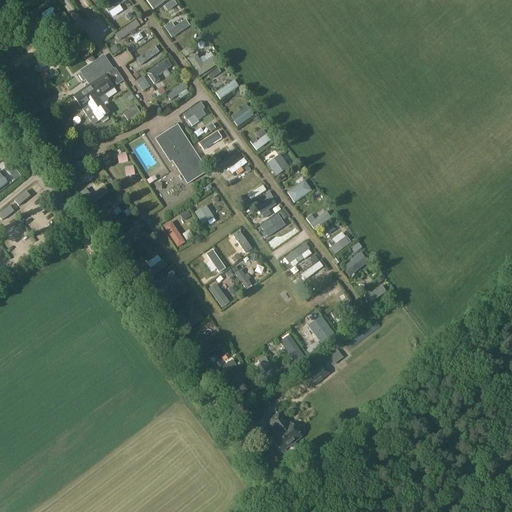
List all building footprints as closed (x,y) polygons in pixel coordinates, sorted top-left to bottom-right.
[(124,10),(132,4),(128,0),(110,0),(106,4),(112,12),(120,5),(124,10)] [(145,0),(153,10),(167,0),(145,0)] [(135,21),(114,36),(118,42),(139,27),(135,21)] [(171,39),(189,27),(185,21),(174,28),(171,24),(165,29),(171,39)] [(192,45),(177,53),(180,59),(195,50),(192,45)] [(154,47),(136,60),(140,66),(158,53),(154,47)] [(194,70),(199,77),(219,64),(214,57),(203,64),(196,55),(188,60),(194,70)] [(115,69),(111,72),(102,58),(75,76),(78,80),(81,77),(88,87),(72,98),(86,118),(92,114),(97,122),(108,115),(97,100),(112,89),(104,77),(108,73),(117,86),(124,82),(115,69)] [(156,78),(171,67),(166,60),(147,74),(154,85),(159,82),(156,78)] [(45,72),(39,76),(43,81),(49,77),(45,72)] [(201,79),(207,89),(219,82),(214,72),(201,79)] [(233,81),(215,94),(220,101),(238,88),(233,81)] [(183,83),(165,95),(169,101),(188,89),(183,83)] [(144,85),(136,90),(142,99),(150,94),(144,85)] [(180,107),(188,102),(184,96),(177,101),(180,107)] [(201,111),(204,109),(200,104),(182,116),(186,121),(193,116),(197,121),(205,116),(201,111)] [(250,111),(233,122),(237,127),(253,116),(250,111)] [(238,136),(254,124),(250,118),(234,131),(238,136)] [(221,126),(195,143),(204,157),(230,140),(221,126)] [(187,186),(206,173),(176,127),(155,141),(170,164),(172,162),(187,186)] [(267,135),(252,146),(256,151),(271,140),(267,135)] [(228,153),(213,162),(216,167),(231,158),(228,153)] [(118,166),(128,163),(125,154),(116,156),(118,166)] [(279,156),(266,165),(275,178),(288,169),(279,156)] [(243,159),(229,170),(232,174),(246,164),(243,159)] [(74,161),(65,168),(72,177),(81,170),(74,161)] [(244,167),(228,177),(232,182),(248,172),(244,167)] [(125,178),(134,177),(132,168),(123,169),(125,178)] [(17,171),(11,176),(14,181),(20,177),(17,171)] [(171,182),(178,197),(187,193),(180,178),(171,182)] [(88,179),(79,185),(83,190),(92,184),(88,179)] [(249,182),(234,191),(237,197),(252,187),(249,182)] [(304,182),(287,193),(294,204),(311,192),(304,182)] [(150,193),(157,187),(154,184),(147,189),(150,193)] [(262,186),(247,196),(250,201),(265,191),(262,186)] [(85,190),(79,194),(89,207),(108,192),(104,187),(91,197),(85,190)] [(272,200),(257,210),(261,215),(275,205),(272,200)] [(205,206),(194,213),(202,226),(213,219),(205,206)] [(123,213),(105,226),(109,233),(128,221),(123,213)] [(326,213),(309,225),(314,231),(331,219),(326,213)] [(277,215),(264,224),(267,229),(281,220),(277,215)] [(179,223),(182,228),(190,225),(187,219),(179,223)] [(171,223),(163,228),(177,249),(184,244),(171,223)] [(238,231),(232,236),(245,254),(251,250),(238,231)] [(262,231),(256,235),(260,241),(266,237),(262,231)] [(289,234),(274,242),(277,248),(292,240),(289,234)] [(128,257),(147,243),(142,236),(130,245),(124,237),(117,242),(128,257)] [(346,238),(328,251),(333,257),(350,244),(346,238)] [(304,244),(284,259),(288,265),(309,250),(304,244)] [(212,252),(206,256),(219,273),(224,270),(212,252)] [(364,258),(345,273),(349,278),(368,263),(364,258)] [(162,260),(146,272),(150,278),(166,266),(162,260)] [(319,263),(301,276),(305,281),(322,267),(319,263)] [(213,281),(219,277),(209,264),(203,268),(213,281)] [(240,271),(234,275),(245,291),(251,287),(240,271)] [(255,272),(252,279),(259,282),(262,275),(255,272)] [(176,281),(157,294),(166,307),(185,294),(176,281)] [(334,283),(320,292),(324,297),(338,288),(334,283)] [(222,309),(229,304),(215,285),(208,290),(222,309)] [(381,287),(364,299),(368,306),(385,293),(381,287)] [(348,302),(330,314),(334,320),(351,308),(348,302)] [(199,314),(182,328),(186,333),(203,320),(199,314)] [(322,318),(308,328),(320,344),(334,335),(322,318)] [(294,336),(308,351),(313,346),(300,331),(294,336)] [(213,335),(206,341),(201,335),(188,344),(193,350),(196,348),(204,358),(221,346),(213,335)] [(294,359),(301,354),(289,336),(282,341),(294,359)] [(336,349),(325,358),(332,367),(343,358),(336,349)] [(264,358),(258,362),(265,373),(261,376),(265,383),(276,376),(264,358)] [(218,380),(236,367),(232,361),(221,369),(216,362),(209,367),(218,380)] [(320,363),(299,379),(308,390),(329,374),(320,363)] [(239,379),(226,388),(236,403),(250,393),(239,379)] [(271,439),(281,452),(288,447),(290,448),(292,448),(294,447),(294,445),(293,443),(294,443),(292,441),(299,436),(290,424),(287,426),(279,414),(269,421),(275,430),(276,429),(279,433),(271,439)]
